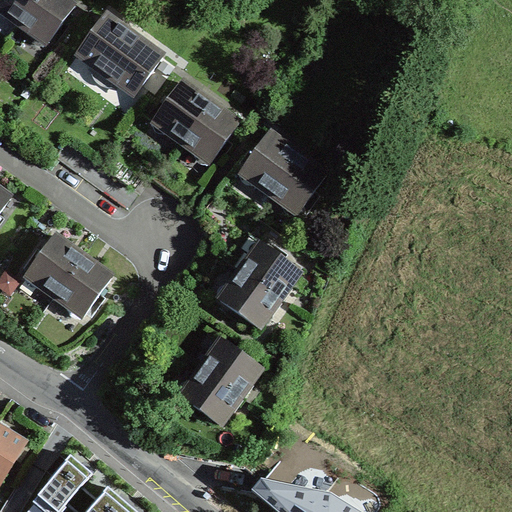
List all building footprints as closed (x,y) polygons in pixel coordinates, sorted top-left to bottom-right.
[(0,0),(0,10),(19,24),(35,0),(0,0)] [(35,0),(19,24),(47,44),(75,6),(66,0),(35,0)] [(135,96),(163,57),(141,41),(105,15),(78,54),(135,96)] [(181,83),(153,121),(182,142),(210,104),(199,95),(181,83)] [(213,106),(210,104),(182,142),(211,163),(239,125),(213,106)] [(241,172),(270,193),(298,155),(286,146),(269,134),(241,172)] [(299,214),(327,176),(301,157),(298,155),(270,193),(299,214)] [(0,213),(11,199),(0,191),(0,213)] [(55,296),(83,257),(70,248),(54,236),(26,275),(55,296)] [(262,243),(241,272),(279,300),(283,295),(300,271),(262,243)] [(83,257),(55,296),(84,317),(112,278),(93,265),(83,257)] [(272,309),(279,300),(241,272),(220,301),(258,329),(272,309)] [(223,340),(202,369),(240,396),(244,391),(261,368),(223,340)] [(181,397),(220,425),(234,405),(240,396),(202,369),(181,397)] [(0,484),(26,443),(0,426),(0,484)] [(71,455),(53,477),(48,482),(50,483),(33,503),(44,511),(62,511),(66,508),(65,507),(68,503),(93,474),(86,469),(71,455)] [(336,498),(314,480),(290,508),(294,511),(346,511),(354,503),(341,492),(336,498)] [(124,511),(130,506),(128,504),(108,487),(86,511),(124,511)]
